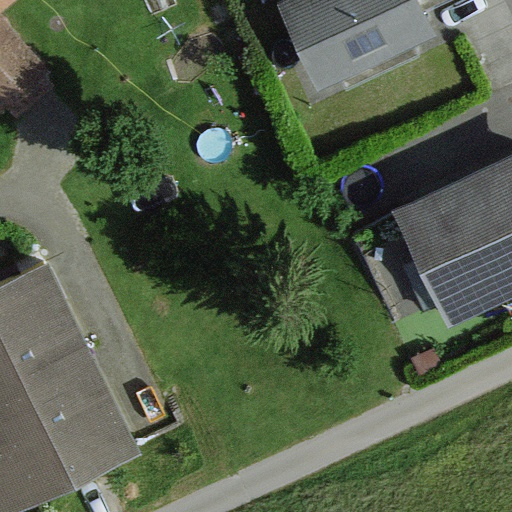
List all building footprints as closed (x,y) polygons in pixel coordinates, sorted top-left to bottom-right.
[(412,0),(276,0),(315,80),(426,27),(412,0)] [(44,68),(0,11),(0,90),(8,100),(44,68)] [(511,144),(389,203),(449,329),(511,298),(511,144)] [(46,257),(0,278),(0,393),(91,349),(46,257)] [(91,349),(0,393),(0,497),(6,509),(138,444),(91,349)]
